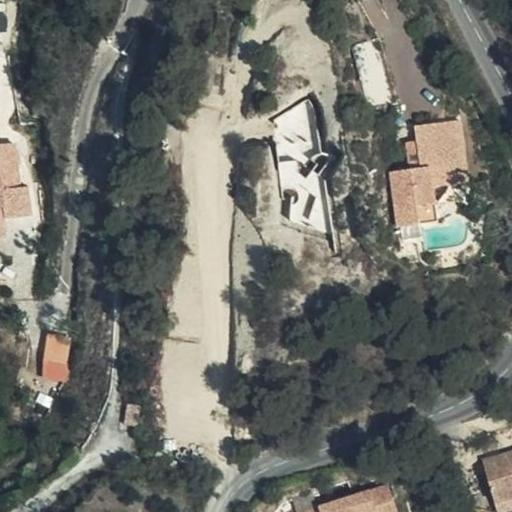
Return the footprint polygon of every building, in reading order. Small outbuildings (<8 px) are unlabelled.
[(398,105),(379,38),(350,46),(368,112),(398,105)] [(460,120),(454,121),(461,184),(469,183),(460,120)] [(461,184),(454,121),(414,127),(416,142),(417,153),(406,154),(408,171),(389,173),(398,228),(417,226),(421,226),(419,208),(435,206),(433,188),(461,184)] [(417,153),(416,142),(403,144),(406,154),(417,153)] [(0,220),(13,221),(14,228),(43,227),(41,194),(30,194),(26,154),(0,155),(0,220)] [(475,193),(479,192),(491,190),(489,181),(473,183),(475,193)] [(491,190),(479,192),(481,206),(493,204),(491,190)] [(438,223),(435,206),(419,208),(421,226),(438,223)] [(417,226),(398,228),(401,242),(419,239),(417,226)] [(0,249),(16,248),(14,228),(0,228),(0,249)] [(69,374),(68,345),(47,345),(48,374),(69,374)] [(128,405),(125,426),(137,429),(140,406),(128,405)] [(511,454),(477,464),(488,507),(511,500),(511,454)] [(413,464),(401,469),(405,476),(415,471),(413,464)] [(405,476),(401,469),(378,479),(385,494),(409,483),(405,476)] [(298,511),(322,511),(320,496),(297,498),(298,511)] [(511,500),(488,507),(489,511),(500,511),(511,509),(511,500)]
